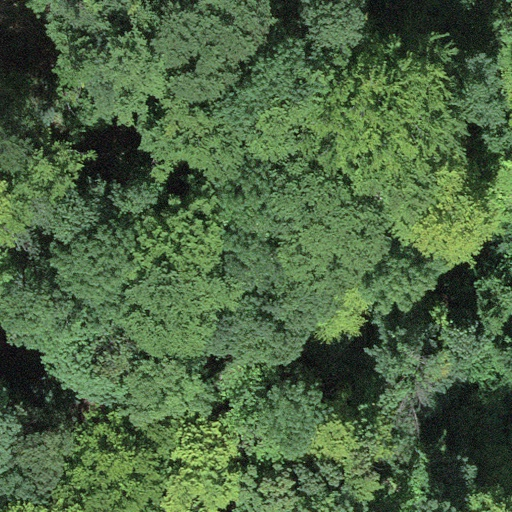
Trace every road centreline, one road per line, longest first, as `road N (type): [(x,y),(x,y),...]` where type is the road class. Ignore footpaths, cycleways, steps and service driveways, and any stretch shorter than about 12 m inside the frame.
road 1 (track): [(511,207),(207,349),(0,467)]
road 2 (track): [(0,348),(83,193),(308,0)]
